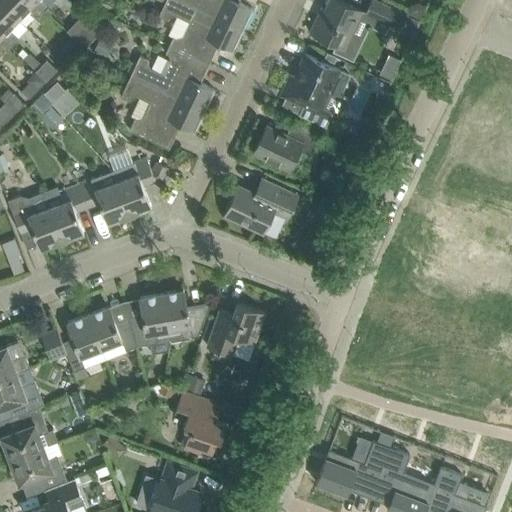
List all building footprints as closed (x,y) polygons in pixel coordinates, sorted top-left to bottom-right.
[(0,0),(0,31),(12,43),(19,36),(10,27),(19,18),(0,0)] [(0,0),(19,18),(28,9),(37,17),(44,10),(32,0),(0,0)] [(32,0),(44,10),(53,0),(32,0)] [(174,35),(170,43),(210,62),(219,43),(233,49),(243,28),(183,0),(161,0),(165,2),(159,14),(168,18),(171,11),(189,20),(181,38),(174,35)] [(183,0),(243,28),(253,7),(239,0),(238,0),(183,0)] [(311,31),(329,40),(337,43),(334,49),(354,59),(365,36),(353,30),(363,9),(342,0),(329,0),(321,16),(318,15),(311,31)] [(371,0),(366,12),(382,20),(401,28),(408,13),(389,5),(379,0),(371,0)] [(77,39),(83,45),(85,47),(96,37),(88,29),(77,39)] [(0,55),(12,43),(0,31),(0,55)] [(101,36),(94,51),(107,57),(113,42),(101,36)] [(70,40),(66,52),(78,56),(83,45),(70,40)] [(131,74),(205,109),(215,88),(200,81),(210,62),(170,43),(166,51),(173,55),(164,73),(146,64),(150,58),(141,54),(131,74)] [(30,51),(25,57),(32,64),(38,59),(30,51)] [(328,51),(325,56),(334,61),(337,55),(328,51)] [(290,74),(282,93),(305,103),(301,113),(324,124),(331,109),(323,105),(336,79),(346,85),(351,74),(306,52),(295,76),(290,74)] [(33,65),(46,78),(58,66),(45,53),(33,65)] [(30,82),(22,90),(29,97),(46,80),(36,70),(27,79),(30,82)] [(195,131),(205,109),(131,74),(121,95),(130,99),(133,92),(151,101),(142,119),(136,116),(130,128),(169,147),(180,124),(195,131)] [(6,102),(0,107),(0,108),(10,118),(25,102),(15,92),(14,93),(4,83),(0,86),(0,96),(0,97),(6,102)] [(56,83),(45,92),(56,105),(67,95),(56,83)] [(43,92),(33,102),(43,111),(53,101),(43,92)] [(51,105),(42,114),(53,125),(62,116),(51,105)] [(0,127),(10,118),(0,108),(0,127)] [(254,152),(272,160),(290,169),(300,148),(312,154),(322,132),(295,119),(288,133),(267,123),(254,152)] [(147,156),(113,169),(130,214),(140,210),(152,205),(144,184),(156,179),(147,156)] [(154,167),(152,167),(156,179),(162,177),(167,165),(157,160),(154,167)] [(113,169),(80,182),(88,205),(100,201),(108,222),(120,217),(121,218),(130,214),(113,169)] [(225,213),(264,231),(274,209),(288,216),(299,194),(262,177),(256,191),(239,184),(225,213)] [(54,186),(44,190),(63,240),(73,236),(72,235),(85,231),(77,210),(88,205),(80,182),(59,190),(58,188),(54,186)] [(22,193),(9,198),(14,212),(21,231),(33,226),(39,243),(41,247),(53,243),(63,240),(44,190),(32,195),(33,199),(25,203),(22,193)] [(310,214),(325,221),(333,204),(318,197),(310,214)] [(17,238),(1,244),(7,260),(20,255),(23,254),(22,251),(17,238)] [(184,288),(162,292),(169,328),(178,326),(180,334),(186,337),(198,335),(205,320),(210,306),(188,310),(187,304),(184,288)] [(144,318),(131,321),(137,345),(154,342),(158,335),(157,330),(169,328),(162,292),(140,296),(144,318)] [(207,344),(214,346),(233,353),(239,335),(255,341),(266,311),(237,301),(233,313),(220,308),(213,327),(207,344)] [(89,313),(102,347),(122,339),(126,349),(137,345),(130,321),(117,325),(110,305),(89,313)] [(65,346),(67,351),(74,369),(85,365),(81,355),(102,347),(89,313),(68,321),(76,341),(65,346)] [(51,357),(67,351),(65,346),(57,326),(41,333),(49,351),(51,357)] [(0,346),(0,376),(17,370),(17,371),(19,370),(30,366),(26,353),(13,358),(7,344),(0,346)] [(17,371),(0,376),(0,406),(9,403),(14,414),(44,403),(35,379),(24,383),(19,370),(17,371)] [(201,392),(206,379),(188,373),(184,386),(201,392)] [(128,380),(118,383),(121,392),(131,389),(128,380)] [(163,382),(159,391),(174,397),(178,388),(163,382)] [(80,389),(69,393),(73,405),(85,400),(80,389)] [(183,389),(174,413),(187,418),(184,425),(186,425),(180,443),(185,445),(184,446),(200,452),(201,448),(213,452),(218,436),(221,438),(227,422),(216,418),(222,402),(183,389)] [(96,392),(85,396),(89,406),(100,401),(96,392)] [(4,433),(2,434),(4,441),(2,445),(5,455),(10,456),(11,458),(46,445),(46,444),(57,440),(58,440),(53,428),(48,430),(39,405),(14,414),(8,417),(8,418),(12,416),(20,412),(24,425),(20,427),(4,433)] [(102,442),(118,457),(127,447),(111,433),(102,442)] [(329,448),(316,481),(348,493),(352,482),(373,490),(390,446),(373,439),(365,461),(329,448)] [(11,460),(9,464),(12,473),(17,474),(20,482),(23,481),(43,473),(48,487),(67,479),(58,454),(50,457),(46,445),(11,458),(11,460)] [(390,446),(373,490),(392,498),(388,509),(396,511),(424,511),(439,473),(437,472),(432,487),(402,476),(410,453),(390,446)] [(147,473),(137,504),(151,509),(150,511),(197,511),(200,507),(198,504),(202,491),(191,487),(197,470),(169,460),(162,478),(147,473)] [(88,471),(78,475),(81,482),(91,479),(88,471)] [(439,473),(424,511),(426,510),(429,511),(484,511),(487,504),(450,490),(454,479),(439,473)] [(88,511),(75,476),(67,479),(48,487),(45,488),(49,499),(46,501),(45,503),(32,507),(31,511),(30,511),(88,511)]
